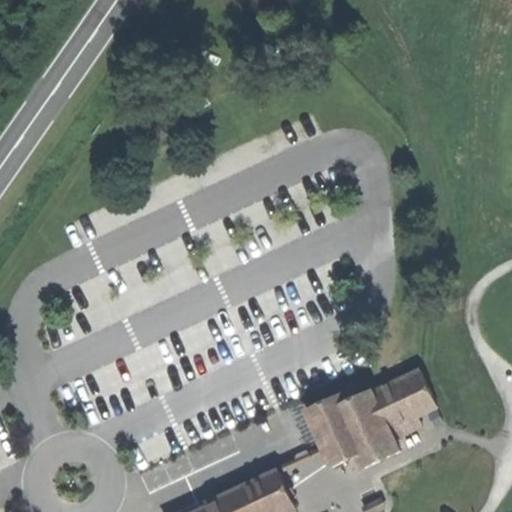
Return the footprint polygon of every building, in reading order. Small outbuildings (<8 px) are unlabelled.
[(421,358),(372,379),(388,417),(411,406),(437,395),(421,358)] [(372,379),(345,390),(366,439),(356,444),(362,458),(399,442),(393,428),(388,417),(372,379)] [(305,398),(330,455),(356,444),(366,439),(345,390),(341,382),(305,398)] [(416,418),(411,406),(388,417),(393,428),(416,418)] [(199,482),(204,493),(277,460),(272,449),(199,482)] [(263,511),(294,498),(277,460),(204,493),(209,503),(195,509),(188,511),(263,511)] [(162,511),(188,511),(195,509),(190,498),(162,511)]
